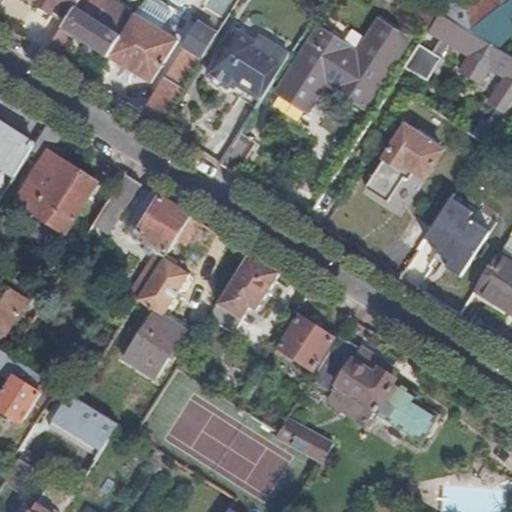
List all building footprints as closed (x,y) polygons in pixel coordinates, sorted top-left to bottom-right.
[(83,0),(28,0),(36,5),(53,17),(67,25),(77,11),(83,0)] [(136,19),(137,19),(107,0),(94,0),(85,16),(77,11),(67,25),(63,32),(109,61),(136,19)] [(85,16),(94,0),(83,0),(77,11),(85,16)] [(439,15),(437,14),(414,0),(390,0),(432,26),(439,15)] [(502,7),(497,0),(469,0),(463,5),(470,33),(499,9),(502,7)] [(507,18),(511,13),(511,0),(502,7),(499,9),(507,18)] [(53,17),(36,5),(33,9),(51,21),(53,17)] [(470,33),(463,5),(446,8),(437,14),(439,15),(470,33)] [(511,22),(507,18),(499,9),(470,33),(497,49),(511,33),(511,24),(510,23),(511,22)] [(511,58),(497,49),(470,33),(439,15),(432,26),(428,32),(471,58),(463,72),(482,83),(491,69),(511,81),(511,58)] [(154,30),(137,19),(136,19),(109,61),(151,87),(178,45),(161,34),(164,28),(157,24),(154,30)] [(364,109),(406,41),(380,25),(360,57),(322,33),(281,97),(307,114),(325,85),(364,109)] [(159,129),(214,43),(197,31),(185,50),(187,52),(144,119),(159,129)] [(47,57),(57,64),(69,45),(62,34),(47,57)] [(261,103),(290,59),(271,47),(267,53),(256,46),(237,34),(209,77),(229,90),(233,85),(261,103)] [(267,53),(271,47),(260,40),(256,46),(267,53)] [(421,46),(408,70),(430,82),(444,58),(421,46)] [(0,168),(16,178),(34,150),(35,149),(0,126),(0,168)] [(62,136),(49,127),(35,149),(34,150),(47,159),(51,154),(62,136)] [(426,182),(444,153),(433,147),(436,142),(420,132),(417,136),(406,129),(385,162),(401,173),(404,168),(426,182)] [(240,136),(220,167),(236,178),(256,146),(240,136)] [(83,174),(51,154),(47,159),(18,204),(43,220),(31,239),(34,241),(32,244),(36,247),(83,174)] [(99,185),(83,174),(36,247),(44,252),(58,230),(67,236),(99,185)] [(142,186),(127,177),(104,212),(119,222),(142,186)] [(437,260),(466,280),(501,228),(455,197),(402,276),(419,288),(437,260)] [(323,198),(307,223),(322,231),(337,207),(323,198)] [(192,218),(162,199),(140,234),(169,253),(172,250),(183,232),(192,218)] [(201,224),(192,218),(183,232),(192,238),(201,224)] [(500,259),(511,266),(511,240),(500,259)] [(172,250),(169,253),(168,256),(173,260),(177,254),(172,250)] [(282,275),(251,256),(227,293),(257,312),(282,275)] [(511,266),(500,259),(478,293),(511,314),(511,266)] [(191,276),(165,260),(139,301),(155,312),(124,362),(156,382),(188,332),(165,317),(191,276)] [(28,302),(9,290),(0,304),(0,334),(5,337),(28,302)] [(335,340),(300,318),(277,354),(288,361),(290,356),(314,372),(335,340)] [(386,367),(340,338),(312,383),(331,396),(327,403),(366,427),(374,414),(409,437),(427,409),(418,404),(420,400),(396,384),(397,383),(382,374),(386,367)] [(202,353),(192,347),(178,370),(188,376),(202,353)] [(0,350),(0,374),(10,381),(12,377),(21,364),(12,358),(0,350)] [(12,377),(10,381),(0,396),(0,411),(21,425),(32,408),(38,412),(46,399),(12,377)] [(77,400),(70,396),(50,428),(98,459),(118,426),(77,400)] [(249,400),(242,396),(236,407),(242,411),(249,400)] [(440,418),(427,409),(409,437),(423,445),(440,418)] [(288,419),(279,434),(277,437),(326,464),(335,448),(288,419)] [(165,457),(157,451),(152,460),(160,466),(165,457)] [(39,472),(20,460),(11,475),(30,487),(39,472)]
